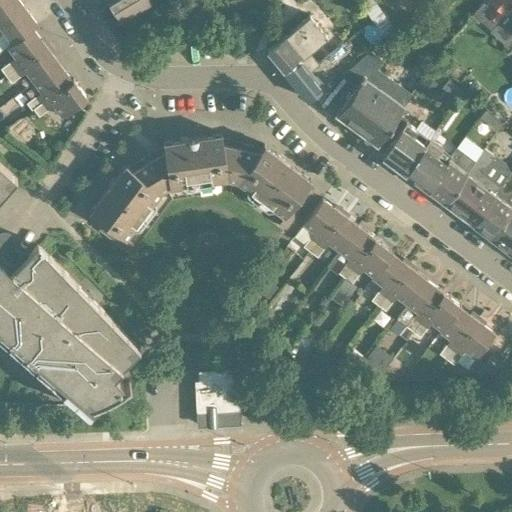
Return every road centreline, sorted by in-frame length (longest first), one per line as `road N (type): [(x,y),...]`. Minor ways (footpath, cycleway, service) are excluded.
road 1 (residential): [(511,278),(354,164),(266,83),(123,74)]
road 2 (tertiary): [(247,480),(154,463),(0,465)]
road 3 (tertiary): [(511,444),(386,453),(335,476)]
road 4 (residential): [(123,74),(40,203)]
